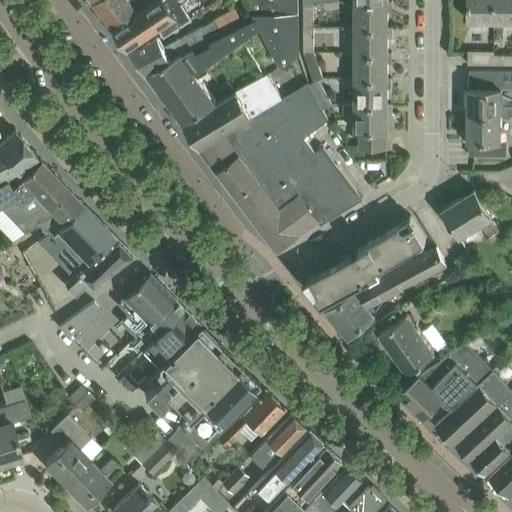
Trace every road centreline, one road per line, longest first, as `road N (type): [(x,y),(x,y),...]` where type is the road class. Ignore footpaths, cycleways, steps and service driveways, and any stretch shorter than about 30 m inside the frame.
road 1 (residential): [(436,0),(434,155),(426,184),(246,299)]
road 2 (unclassified): [(246,299),(100,137),(0,0)]
road 3 (unclassified): [(460,506),(246,299)]
